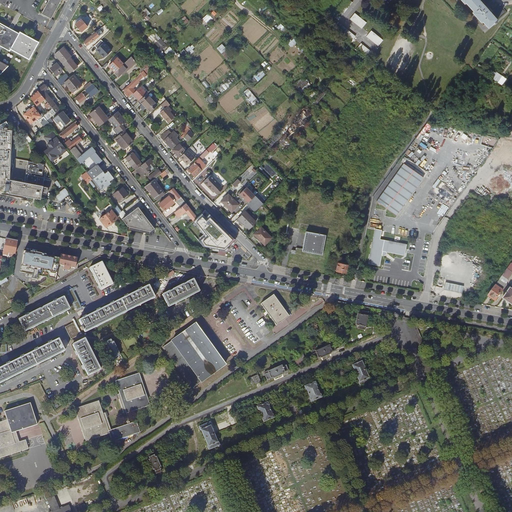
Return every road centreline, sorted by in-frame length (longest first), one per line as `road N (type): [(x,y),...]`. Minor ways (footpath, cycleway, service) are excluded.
road 1 (residential): [(58,28),(187,185),(262,261),(259,274)]
road 2 (secondary): [(511,322),(259,274)]
road 3 (residential): [(184,260),(179,243),(37,66)]
road 4 (secondary): [(184,260),(0,226)]
